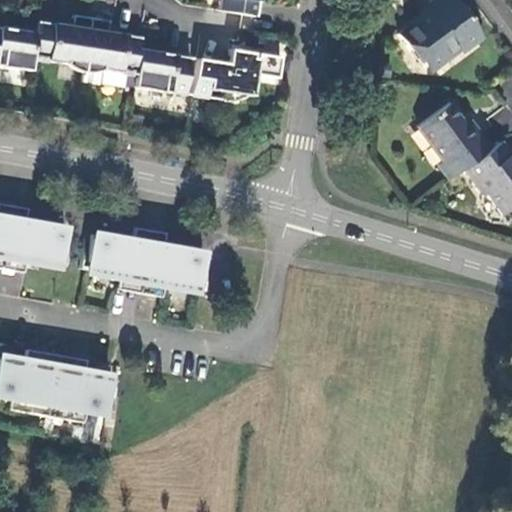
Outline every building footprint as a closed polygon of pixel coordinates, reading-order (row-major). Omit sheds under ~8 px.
[(219,0),(217,12),(256,18),(258,0),(219,0)] [(461,55),(483,38),(454,0),(433,0),(429,3),(433,9),(397,35),(410,53),(412,52),(424,69),(429,69),(456,49),(461,55)] [(70,28),(36,22),(34,35),(29,61),(82,70),(90,19),(72,16),(70,28)] [(108,22),(90,19),(82,70),(79,84),(97,87),(100,72),(133,78),(137,51),(139,38),(106,33),(108,22)] [(0,68),(28,73),(29,61),(34,35),(0,29),(0,68)] [(194,60),(189,97),(206,99),(207,92),(221,94),(220,102),(230,104),(245,97),(251,98),(256,82),(253,81),(257,60),(251,59),(252,54),(229,50),(226,65),(194,60)] [(133,78),(131,89),(183,96),(188,59),(137,51),(133,78)] [(437,165),(448,181),(464,170),(491,150),(480,135),(478,136),(470,124),(465,127),(449,104),(417,127),(442,162),(437,165)] [(511,153),(510,155),(501,142),(491,150),(464,170),(482,196),(487,196),(502,217),(511,209),(511,153)] [(52,214),(20,208),(17,221),(0,218),(0,255),(12,258),(9,270),(40,276),(43,263),(84,271),(90,233),(50,226),(52,214)] [(192,249),(194,238),(161,232),(159,243),(120,236),(119,241),(114,273),(154,280),(151,296),(181,301),(184,285),(225,292),(231,255),(192,249)] [(107,417),(132,421),(135,405),(139,385),(111,381),(114,367),(54,358),(52,372),(24,367),(21,389),(27,390),(24,404),(45,407),(43,419),(105,429),(107,417)] [(19,403),(24,404),(27,390),(21,389),(19,403)]
